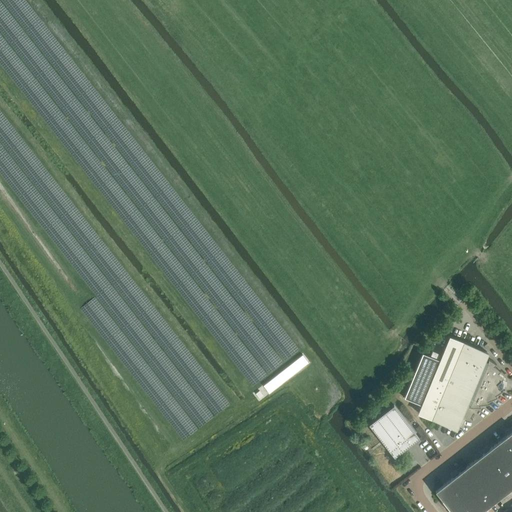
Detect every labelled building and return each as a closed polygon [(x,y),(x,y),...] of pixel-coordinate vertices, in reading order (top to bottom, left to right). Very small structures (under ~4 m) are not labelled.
[(419,361),(404,399),(422,406),(419,414),(457,429),(467,403),(471,404),(470,406),(470,407),(481,407),(480,405),(490,403),(489,401),(498,397),(497,397),(496,395),(503,391),(503,390),(502,391),(501,389),(503,387),(504,382),(502,380),(504,378),(504,379),(505,379),(499,373),(501,371),(495,366),(496,364),(497,364),(489,359),(489,360),(488,362),(485,360),(488,353),(451,338),(441,361),(422,354),(419,361)] [(270,394),(309,363),(303,355),(264,386),(270,394)] [(402,443),(404,446),(410,441),(408,439),(416,433),(395,406),(370,426),(391,452),(402,443)] [(451,439),(458,433),(455,429),(448,435),(451,439)] [(509,463),(511,460),(511,441),(507,436),(495,445),(509,463)] [(483,455),(497,472),(509,463),(495,445),(483,455)] [(472,463),(486,481),(497,472),(483,455),(472,463)] [(474,490),(486,481),(472,463),(460,472),(474,490)] [(511,466),(509,463),(497,472),(511,490),(511,489),(511,466)] [(450,509),(462,500),(474,490),(460,472),(436,491),(450,509)] [(486,481),(499,499),(511,490),(497,472),(486,481)] [(486,481),(474,490),(488,508),(499,499),(486,481)] [(462,500),(471,511),(482,511),(488,508),(474,490),(462,500)] [(471,511),(462,500),(450,509),(451,511),(471,511)]
